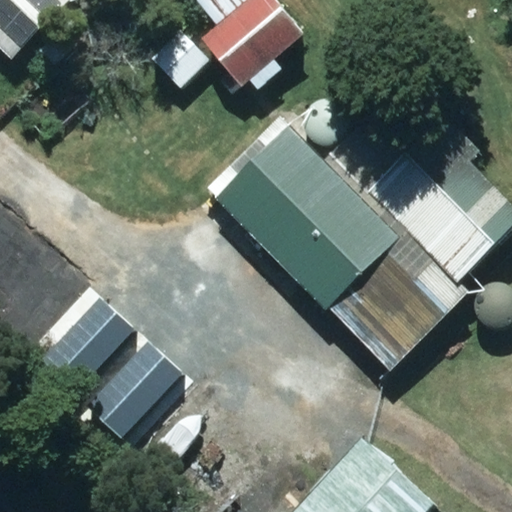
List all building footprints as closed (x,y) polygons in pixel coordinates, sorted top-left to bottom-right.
[(0,0),(0,38),(21,59),(80,0),(0,0)] [(228,28),(258,0),(199,0),(178,19),(200,44),(224,23),(228,28)] [(178,51),(153,69),(177,102),(202,85),(178,51)] [(227,201),(335,314),(408,245),(300,132),(227,201)] [(511,407),(511,392),(468,348),(443,374),(494,425),(511,407)] [(442,511),(368,445),(307,511),(442,511)]
